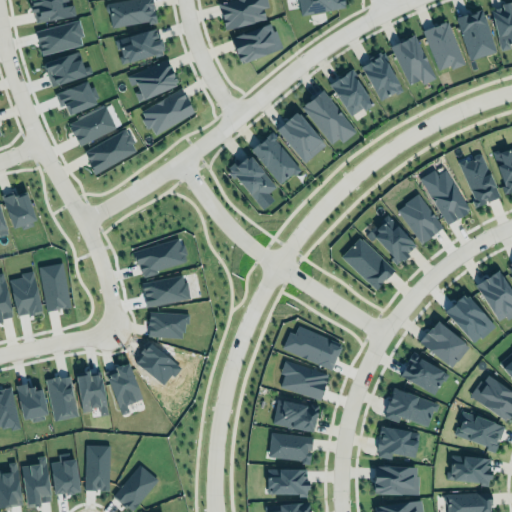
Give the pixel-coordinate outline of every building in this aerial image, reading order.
[(29,0),(33,22),(74,16),(72,4),(68,5),(67,0),(29,0)] [(102,0),(149,0),(155,20),(146,22),(146,20),(109,26),(102,0)] [(224,0),(218,1),(223,28),(265,21),(262,8),(267,7),(266,0),(224,0)] [(344,7),(342,0),(296,0),(300,15),(344,7)] [(497,48),(511,45),(511,2),(491,6),(497,48)] [(456,15),(466,59),(493,53),(483,9),(456,15)] [(40,55),(83,44),(76,19),(34,31),(40,55)] [(229,34),(267,20),(270,29),(272,28),(278,46),(244,58),(243,56),(237,58),(229,34)] [(420,30),(444,20),(462,63),(450,68),(449,64),(436,69),(420,30)] [(162,52),(156,28),(114,38),(120,63),(162,52)] [(387,44),(411,32),(434,77),(420,84),(417,78),(407,84),(387,44)] [(378,100),(400,88),(380,51),(358,63),(378,100)] [(48,85),(84,77),(79,52),(43,60),(48,85)] [(125,73),(130,89),(132,88),(136,99),(176,86),(167,60),(125,73)] [(327,82),(348,115),(372,101),(350,66),(327,82)] [(95,103),(85,80),(53,93),(59,107),(63,105),(67,115),(95,103)] [(139,108),(178,86),(185,97),(188,96),(192,103),(187,105),(191,111),(153,132),(149,126),(144,129),(139,119),(144,116),(139,108)] [(330,143),(337,138),(340,142),(354,132),(322,89),(301,104),(330,143)] [(113,126),(78,143),(67,122),(102,105),(113,126)] [(296,109),(274,128),(302,161),(324,143),(296,109)] [(81,149),(123,124),(132,139),(128,142),(132,149),(95,172),(81,149)] [(277,184),(298,169),(271,132),(250,147),(277,184)] [(487,146),(494,166),(495,166),(502,183),(499,185),(503,193),(511,189),(511,141),(504,144),(501,136),(491,140),(493,144),(487,146)] [(475,206),(498,196),(480,153),(457,162),(475,206)] [(261,209),(272,198),(267,193),(275,185),(248,156),(241,162),(237,157),(224,168),(261,209)] [(418,177),(444,224),(469,210),(445,168),(436,173),(433,169),(418,177)] [(0,194),(11,229),(35,222),(26,191),(14,194),(13,190),(0,194)] [(438,231),(422,193),(398,204),(415,242),(438,231)] [(367,233),(398,263),(416,244),(385,215),(367,233)] [(133,250),(139,275),(186,262),(180,237),(133,250)] [(339,257),(374,289),(393,269),(358,237),(339,257)] [(45,311),(69,307),(61,262),(38,266),(45,311)] [(473,284),(499,323),(511,313),(511,293),(496,269),(473,284)] [(7,277),(15,316),(40,311),(32,272),(7,277)] [(186,275),(141,280),(143,305),(189,300),(186,275)] [(0,320),(5,320),(3,312),(8,311),(1,278),(0,278),(0,320)] [(441,307),(465,288),(495,326),(471,345),(441,307)] [(417,341),(449,368),(467,346),(435,319),(417,341)] [(287,330),(292,333),(296,323),(340,342),(329,368),(280,346),(287,330)] [(511,349),(497,362),(511,380),(511,349)] [(401,373),(410,353),(447,370),(442,381),(438,380),(432,393),(422,388),(424,384),(401,373)] [(280,358),(326,373),(318,399),(279,386),(283,373),(276,370),(280,358)] [(103,371),(119,414),(127,411),(125,405),(141,398),(127,362),(103,371)] [(74,376),(80,410),(97,408),(99,415),(106,414),(99,371),(74,376)] [(467,394),(484,371),(511,392),(511,408),(503,421),(467,394)] [(45,378),(52,420),(75,416),(68,375),(45,378)] [(43,414),(41,389),(31,390),(30,384),(21,385),(24,416),(43,414)] [(382,417),(397,422),(398,417),(428,426),(435,401),(391,388),(382,417)] [(274,399),(269,422),(289,426),(290,424),(310,428),(314,408),(310,407),(311,403),(281,397),(280,400),(274,399)] [(495,449),(503,424),(461,412),(454,437),(495,449)] [(414,456),(416,439),(407,438),(408,429),(378,426),(375,457),(390,458),(391,453),(414,456)] [(269,430),(310,435),(307,463),(299,462),(299,459),(265,455),(269,430)] [(446,480),(488,484),(490,458),(449,453),(446,480)] [(74,458),(61,460),(48,462),(53,494),(78,491),(74,458)] [(48,503),(45,463),(20,465),(23,505),(48,503)] [(373,463),(372,492),(416,493),(416,476),(413,473),(413,464),(373,463)] [(267,473),(277,473),(277,464),(303,464),(303,478),(307,478),(307,486),(303,486),(303,495),(296,495),(296,489),(267,488),(267,473)] [(0,505),(19,504),(16,469),(0,469),(0,505)] [(447,493),(447,504),(444,504),(444,511),(487,511),(487,490),(447,493)] [(373,511),(420,511),(418,498),(372,504),(373,511)] [(261,503),(262,511),(303,511),(303,506),(296,506),(295,500),(261,503)]
